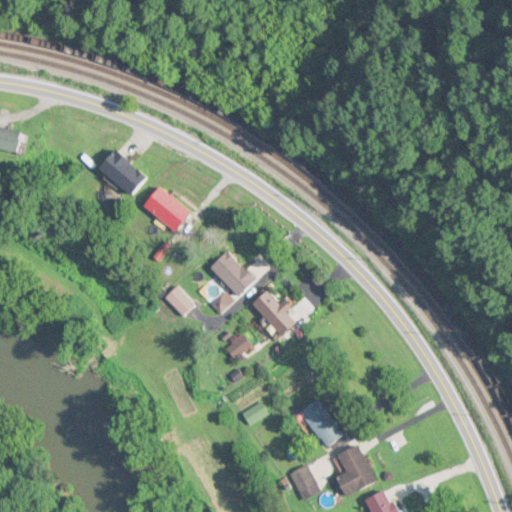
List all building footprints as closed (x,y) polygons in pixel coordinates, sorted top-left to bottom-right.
[(0,150),(26,156),(31,135),(0,127),(0,150)] [(155,179),(122,151),(106,171),(138,198),(155,179)] [(149,207),(182,234),(198,214),(166,187),(149,207)] [(263,282),(232,251),(216,268),(246,298),(263,282)] [(199,307),(180,288),(170,298),(189,317),(199,307)] [(273,291),(258,305),(289,338),(305,323),(273,291)] [(254,346),(246,336),(230,349),(238,359),(254,346)] [(338,438),(312,401),(293,414),(319,451),(338,438)] [(244,429),(264,416),(256,404),(236,417),(244,429)] [(324,459),(327,465),(330,463),(337,479),(329,483),(336,500),(370,486),(353,446),(324,459)] [(389,511),(380,492),(358,502),(362,511),(389,511)]
